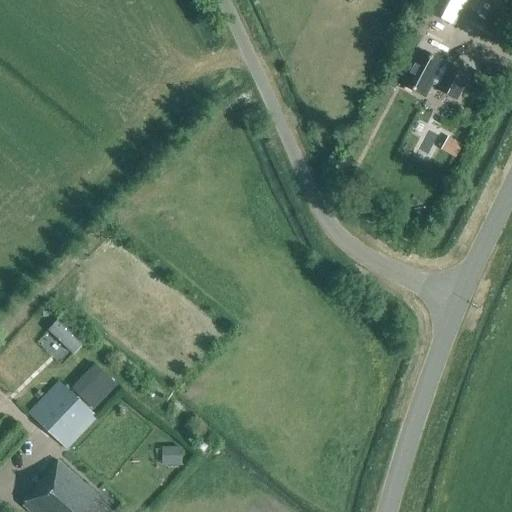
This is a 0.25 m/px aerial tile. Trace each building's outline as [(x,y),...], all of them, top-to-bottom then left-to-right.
[(459,0),(427,0),(423,8),(448,22),(459,0)] [(500,8),(483,0),(476,0),(470,11),(492,23),(500,8)] [(511,19),(503,14),(494,31),(511,41),(511,19)] [(420,38),(410,33),(405,43),(416,48),(420,38)] [(447,68),(441,64),(441,63),(419,51),(401,85),(424,97),(431,84),(437,87),(436,90),(456,100),(468,77),(448,67),(447,68)] [(440,151),(455,160),(462,148),(447,139),(440,151)] [(72,355),(82,345),(56,321),(47,331),(72,355)] [(66,450),(97,418),(59,383),(29,413),(66,450)] [(157,467),(177,467),(177,448),(157,447),(157,467)] [(109,511),(95,499),(97,497),(57,461),(31,491),(33,493),(22,505),(29,511),(109,511)]
